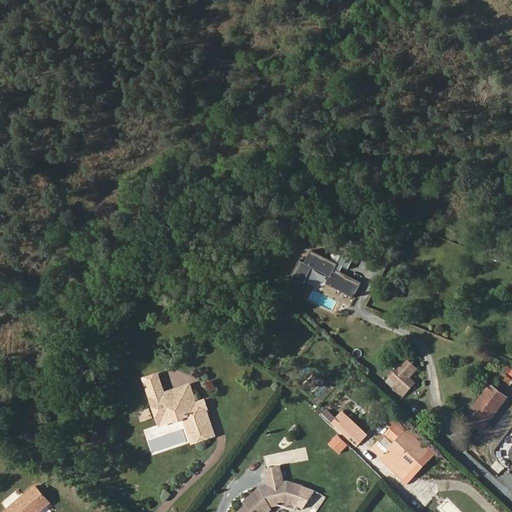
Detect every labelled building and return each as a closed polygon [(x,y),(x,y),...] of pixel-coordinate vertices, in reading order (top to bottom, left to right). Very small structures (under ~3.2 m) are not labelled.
[(304,266),(299,263),(290,278),(303,286),(311,270),(329,280),(325,287),(352,302),(360,287),(334,273),(337,268),(311,253),(304,266)] [(418,385),(413,379),(420,371),(406,358),(389,377),(397,386),(394,389),(404,399),(418,385)] [(163,404),(161,397),(153,378),(141,383),(151,410),(163,404)] [(466,418),(482,433),(509,399),(491,385),(466,418)] [(193,407),(185,389),(161,397),(163,404),(151,410),(155,420),(166,415),(170,423),(180,419),(188,440),(198,436),(200,442),(211,438),(201,412),(198,413),(196,406),(193,407)] [(362,436),(340,414),(329,425),(338,433),(348,444),(351,446),(362,436)] [(155,420),(158,428),(170,423),(166,415),(155,420)] [(397,420),(371,446),(381,457),(408,431),(397,420)] [(404,480),(431,453),(408,431),(381,457),(404,480)] [(348,444),(338,433),(331,440),(341,451),(348,444)] [(188,440),(191,446),(200,442),(198,436),(188,440)] [(245,507),(238,511),(258,511),(264,508),(267,511),(269,511),(275,508),(273,505),(282,505),(294,508),(299,488),(286,484),(281,486),(277,468),(263,472),(264,482),(267,487),(257,489),(242,502),(245,507)] [(40,511),(51,503),(37,486),(5,511),(40,511)]
